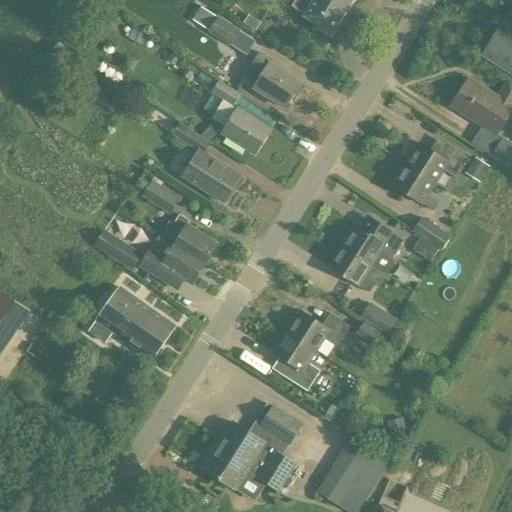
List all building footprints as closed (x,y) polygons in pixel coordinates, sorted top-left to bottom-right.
[(295,0),(292,5),(305,13),(303,17),(331,35),(352,1),(350,0),(295,0)] [(201,6),(193,20),(210,31),(219,17),(201,6)] [(210,31),(210,32),(230,45),(239,30),(219,17),(210,31)] [(511,71),(511,74),(506,84),(511,87),(511,26),(506,23),(486,55),(511,71)] [(86,64),(56,45),(48,58),(77,77),(86,64)] [(257,57),(243,80),(253,86),(252,88),(285,109),(301,83),(268,63),(268,64),(257,57)] [(498,96),(493,93),(468,78),(451,107),(497,134),(511,108),(511,87),(506,84),(498,96)] [(55,93),(61,85),(52,79),(47,88),(55,93)] [(219,79),(212,92),(232,104),(240,91),(219,79)] [(254,156),(271,130),(237,108),(221,134),(254,156)] [(224,204),(241,178),(205,155),(212,142),(179,123),(172,135),(199,151),(182,178),(224,204)] [(419,143),(406,163),(437,182),(444,171),(455,178),(468,158),(438,138),(430,150),(419,143)] [(511,143),(503,138),(491,157),(511,170),(511,143)] [(475,157),(469,173),(484,179),(491,163),(475,157)] [(428,196),(437,182),(406,163),(392,185),(422,205),(433,211),(438,203),(428,196)] [(180,199),(152,181),(142,197),(170,215),(180,199)] [(169,221),(159,236),(174,246),(176,244),(206,263),(219,244),(189,224),(191,221),(181,214),(174,225),(169,221)] [(441,251),(452,237),(422,216),(412,232),(441,251)] [(375,219),(366,233),(354,225),(341,246),(372,266),(387,275),(394,264),(392,259),(405,240),(375,219)] [(143,255),(104,230),(94,246),(132,271),(143,255)] [(139,265),(138,266),(159,280),(178,292),(186,279),(193,284),(206,263),(176,244),(174,246),(168,256),(151,245),(139,265)] [(328,267),(359,287),(358,287),(369,294),(375,285),(364,278),(372,266),(341,246),(328,267)] [(152,360),(176,327),(120,288),(97,321),(152,360)] [(0,356),(31,311),(0,289),(0,356)] [(388,335),(398,320),(370,302),(360,317),(366,321),(388,335)] [(300,311),(286,332),(317,352),(325,340),(337,347),(351,327),(330,313),(323,325),(300,311)] [(393,338),(388,335),(366,321),(355,334),(383,352),(393,338)] [(309,364),(317,352),(286,332),(273,353),(284,360),(277,372),(307,392),(321,371),(309,364)] [(233,423),(203,470),(235,490),(235,489),(242,493),(253,476),(278,492),(296,463),(283,455),(289,445),(290,445),(303,425),(272,406),(253,436),(233,423)] [(363,465),(343,452),(317,493),(337,506),(355,478),(372,488),(387,465),(370,455),(363,465)]
